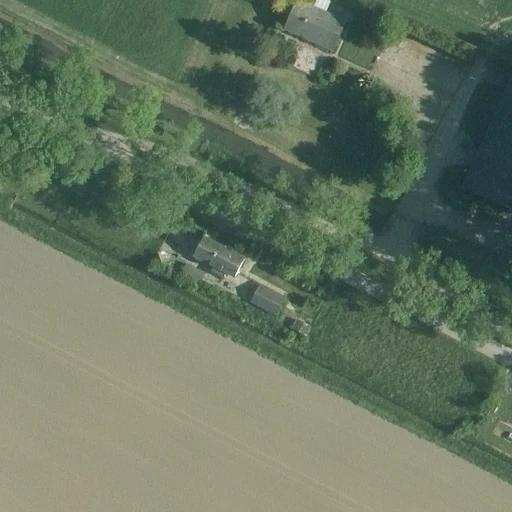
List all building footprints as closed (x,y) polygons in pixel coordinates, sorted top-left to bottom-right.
[(346,22),(326,13),(331,2),(325,0),(317,0),(314,7),(299,0),(285,29),(333,51),(346,22)] [(511,76),(462,188),(511,210),(511,76)] [(174,223),(168,233),(173,235),(178,226),(174,223)] [(204,238),(194,255),(215,266),(211,273),(223,279),(227,273),(235,278),(245,260),(204,238)] [(192,268),(188,276),(200,283),(204,275),(192,268)] [(262,288),(253,304),(275,316),(284,300),(262,288)] [(296,320),(291,329),(306,337),(311,328),(296,320)]
